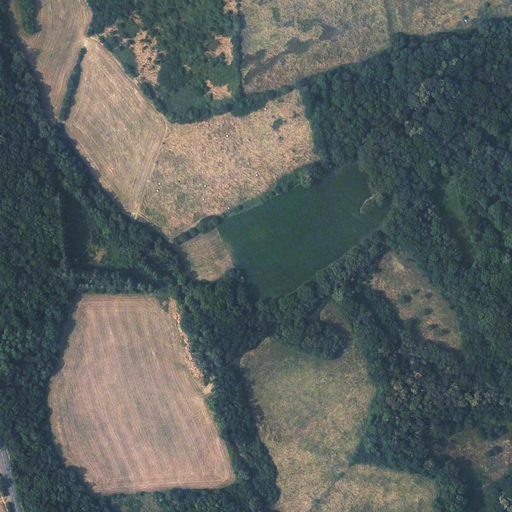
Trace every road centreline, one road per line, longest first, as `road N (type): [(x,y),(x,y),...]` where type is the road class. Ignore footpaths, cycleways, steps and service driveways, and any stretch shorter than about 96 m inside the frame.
road 1 (track): [(182,294),(164,266),(122,235),(45,154),(0,59)]
road 2 (track): [(261,511),(182,294)]
